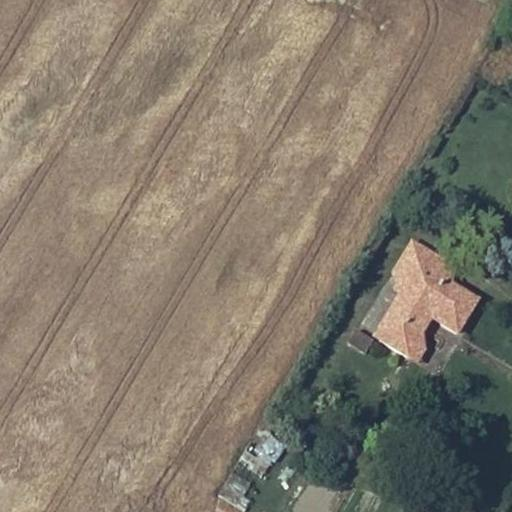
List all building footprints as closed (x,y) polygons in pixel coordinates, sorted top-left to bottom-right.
[(446,266),(412,245),(393,276),(407,285),(399,299),(374,339),(406,358),(419,337),(430,320),(456,335),(475,304),(450,289),(437,280),(446,266)] [(450,289),(446,266),(437,280),(450,289)] [(407,285),(393,276),(399,299),(407,285)] [(372,343),(354,332),(347,344),(365,355),(372,343)] [(419,337),(406,358),(416,364),(422,354),(419,337)]
